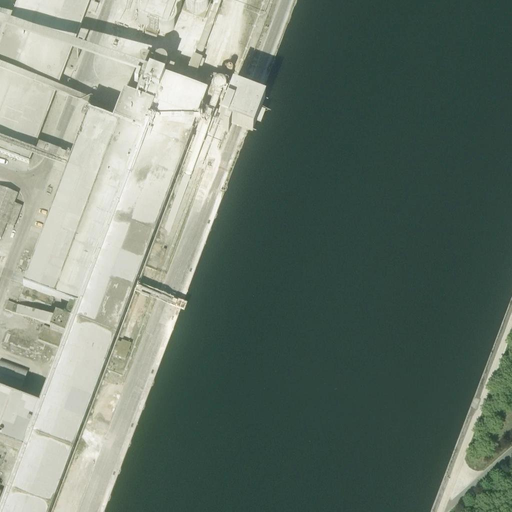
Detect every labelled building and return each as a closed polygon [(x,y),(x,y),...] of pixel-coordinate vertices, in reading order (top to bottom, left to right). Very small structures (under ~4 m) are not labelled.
[(19,0),(0,53),(0,159),(28,170),(92,0),(19,0)] [(144,0),(144,1),(143,3),(142,8),(143,11),(142,15),(140,16),(137,19),(136,23),(136,28),(139,32),(143,34),(143,32),(138,30),(149,0),(144,0)] [(148,73),(153,60),(145,58),(141,70),(148,73)] [(119,127),(94,118),(72,176),(70,181),(24,303),(54,315),(58,304),(82,313),(77,326),(61,320),(58,326),(9,307),(6,314),(56,333),(55,335),(70,340),(44,411),(0,394),(0,442),(28,453),(5,511),(57,511),(214,99),(192,91),(183,87),(172,83),(173,80),(166,77),(170,66),(153,60),(146,76),(147,77),(141,92),(145,93),(142,102),(130,98),(119,127)] [(198,75),(201,67),(202,66),(192,63),(184,86),(193,89),(198,75)] [(225,111),(219,127),(224,129),(222,136),(227,139),(230,132),(252,140),(264,107),(231,95),(225,111)] [(0,193),(0,246),(1,247),(7,232),(15,235),(23,214),(16,211),(19,202),(0,193)] [(1,366),(0,370),(0,386),(25,394),(30,375),(1,366)]
